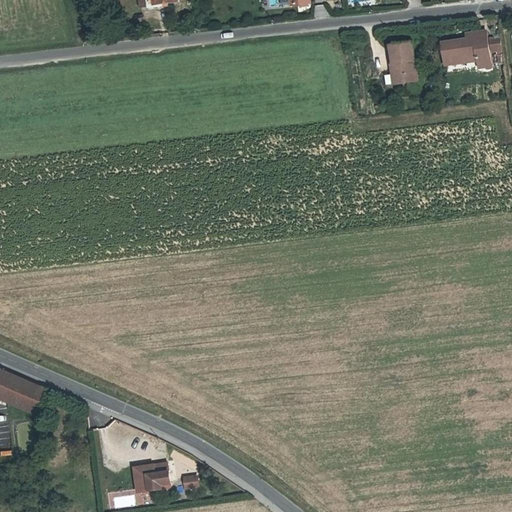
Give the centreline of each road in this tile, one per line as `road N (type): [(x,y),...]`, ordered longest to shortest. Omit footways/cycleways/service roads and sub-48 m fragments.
road 1 (residential): [(0,63),(477,10)]
road 2 (residential): [(0,355),(185,439),(292,511)]
